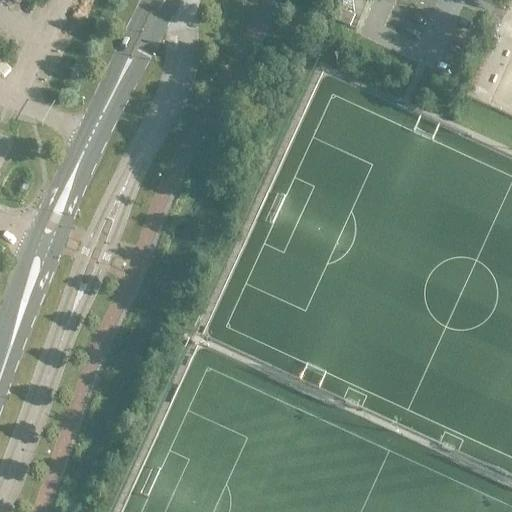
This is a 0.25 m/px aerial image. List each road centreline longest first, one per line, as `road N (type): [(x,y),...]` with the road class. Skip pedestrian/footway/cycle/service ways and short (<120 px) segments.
road 1 (secondary): [(47,234),(163,0)]
road 2 (secondary): [(0,364),(47,234)]
